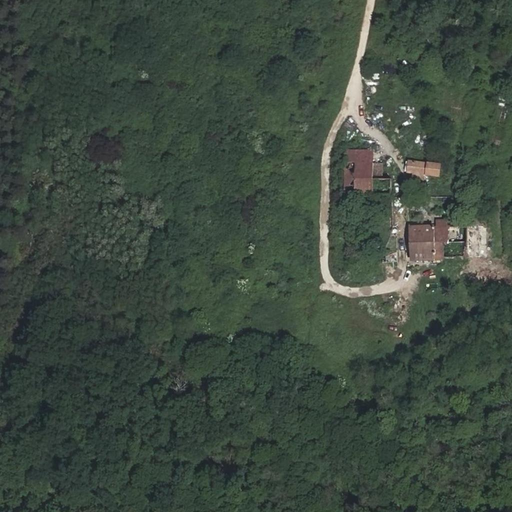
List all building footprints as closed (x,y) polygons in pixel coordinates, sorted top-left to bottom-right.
[(372,163),(372,150),(346,150),(346,162),(372,163)] [(382,180),(382,164),(373,164),(373,163),(372,163),(346,162),(344,197),(361,197),(361,180),(373,181),(373,180),(382,180)] [(439,177),(440,165),(428,164),(409,162),(407,173),(413,173),(413,179),(422,180),(423,175),(439,177)] [(478,180),(477,171),(462,173),(463,187),(472,187),(471,180),(478,180)] [(361,180),(361,197),(372,197),(373,181),(361,180)] [(443,259),(442,221),(437,221),(437,227),(410,228),(411,260),(443,259)]
